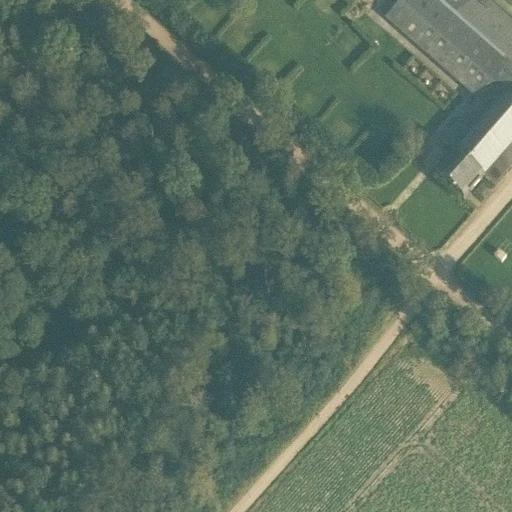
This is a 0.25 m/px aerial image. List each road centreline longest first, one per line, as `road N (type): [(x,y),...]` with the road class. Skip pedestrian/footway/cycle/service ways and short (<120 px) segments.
road 1 (unclassified): [(511,362),(107,0)]
road 2 (track): [(436,297),(245,511)]
